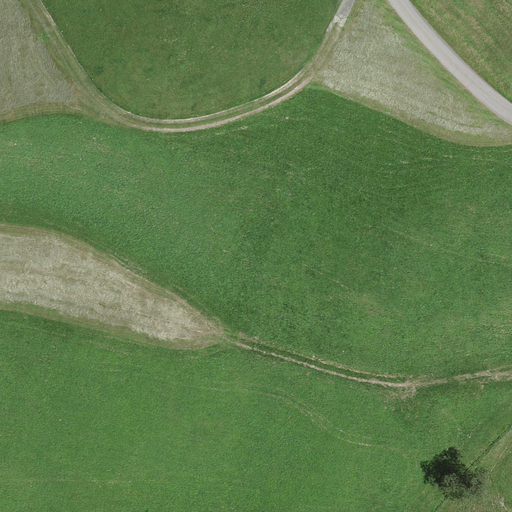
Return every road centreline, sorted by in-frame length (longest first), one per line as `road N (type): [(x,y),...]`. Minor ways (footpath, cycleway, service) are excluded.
road 1 (track): [(26,0),(112,112),(144,126),(184,128),(291,90),(323,54),(349,0)]
road 2 (unclassified): [(511,113),(456,67),(398,0)]
